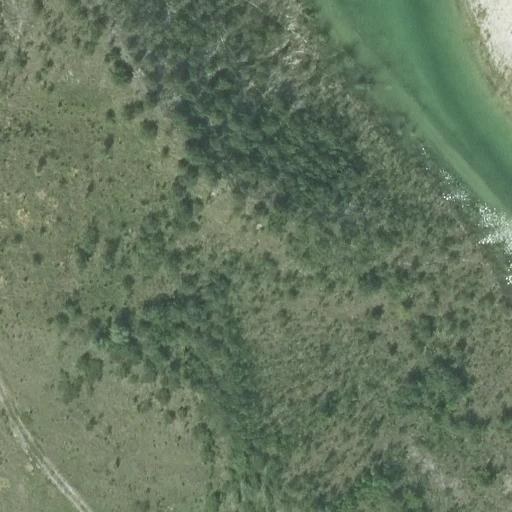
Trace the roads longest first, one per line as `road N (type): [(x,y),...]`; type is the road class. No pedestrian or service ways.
road 1 (track): [(511,234),(411,126),(317,0)]
road 2 (track): [(0,394),(83,511)]
